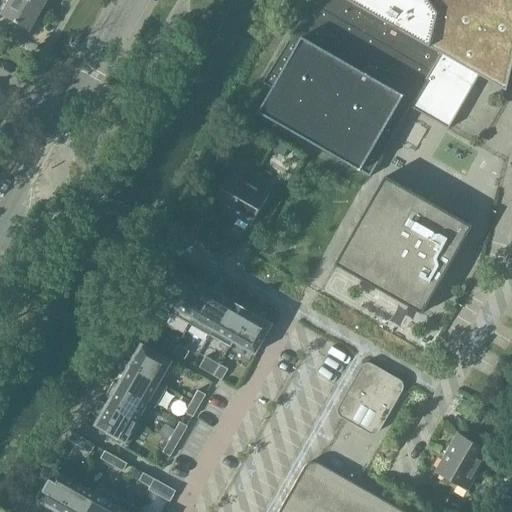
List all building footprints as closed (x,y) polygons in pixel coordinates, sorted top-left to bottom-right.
[(40,9),(24,0),(6,0),(0,11),(0,16),(26,32),(40,9)] [(24,0),(40,9),(44,0),(24,0)] [(370,177),(411,108),(449,130),(480,76),(506,91),(511,66),(511,0),(309,0),(309,2),(306,12),(262,83),(272,88),(257,114),(291,132),(291,131),(326,151),(326,152),(337,158),(338,157),(341,159),(340,160),(370,177)] [(211,204),(231,215),(250,181),(230,170),(211,204)] [(431,288),(437,278),(455,257),(472,226),(386,177),(335,265),(422,314),(435,290),(431,288)] [(250,181),(231,215),(251,226),(270,193),(250,181)] [(189,278),(168,267),(151,297),(171,309),(189,278)] [(209,290),(189,278),(171,309),(168,313),(190,325),(192,321),(191,320),(209,290)] [(192,321),(211,332),(229,301),(209,290),(191,320),(192,321)] [(248,312),(229,301),(211,332),(231,343),(248,312)] [(248,312),(231,343),(252,356),(270,325),(248,312)] [(141,335),(152,342),(156,334),(145,328),(141,335)] [(157,335),(152,342),(166,350),(170,343),(157,335)] [(158,355),(139,344),(126,365),(161,385),(162,385),(174,364),(158,355)] [(172,353),(183,360),(188,352),(177,346),(172,353)] [(212,376),(217,366),(204,358),(198,368),(212,376)] [(378,432),(401,391),(402,389),(402,385),(401,383),(399,381),(369,364),(366,363),(363,364),(361,365),(359,367),(336,407),(335,410),(335,412),(336,414),(337,416),(339,418),(367,434),(371,435),(374,435),(376,433),(378,432)] [(150,405),(150,406),(154,408),(166,387),(162,385),(161,385),(126,365),(115,384),(115,385),(150,405)] [(219,365),(212,376),(220,381),(226,370),(219,365)] [(139,425),(150,406),(150,405),(115,385),(115,384),(112,382),(104,396),(108,398),(104,405),(139,425)] [(198,406),(204,395),(197,391),(190,402),(198,406)] [(190,402),(184,413),(191,417),(198,406),(190,402)] [(126,447),(139,425),(104,405),(91,426),(126,447)] [(175,446),(181,435),(174,431),(168,442),(175,446)] [(457,433),(445,452),(479,472),(490,452),(457,433)] [(94,446),(83,439),(78,447),(89,453),(94,446)] [(169,457),(175,446),(168,442),(161,453),(169,457)] [(114,458),(103,451),(99,459),(110,465),(114,458)] [(479,472),(445,452),(434,472),(467,492),(479,472)] [(125,464),(114,458),(110,465),(121,471),(125,464)] [(403,511),(318,464),(314,462),(312,462),(310,463),(306,464),(304,466),(302,468),(277,511),(403,511)] [(34,500),(54,511),(55,511),(73,482),(51,469),(34,500)] [(153,480),(142,473),(138,481),(149,487),(153,480)] [(159,494),(163,486),(153,480),(149,487),(148,488),(159,494)] [(55,511),(83,511),(94,494),(82,487),(73,482),(55,511)] [(83,511),(109,511),(114,505),(94,494),(83,511)]
